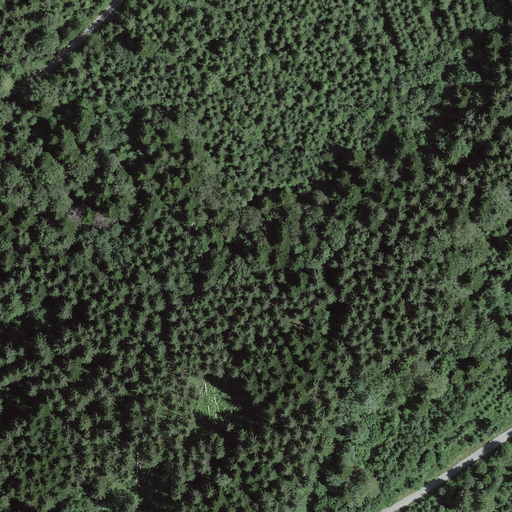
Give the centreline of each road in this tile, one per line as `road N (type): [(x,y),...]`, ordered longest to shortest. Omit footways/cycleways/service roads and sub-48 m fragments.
road 1 (track): [(119,0),(64,57),(0,101)]
road 2 (track): [(511,432),(385,511)]
